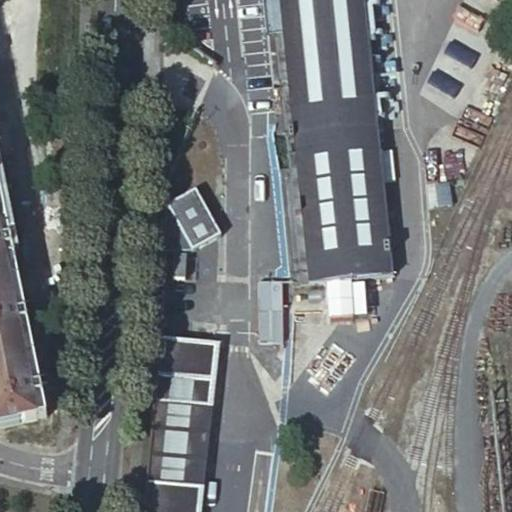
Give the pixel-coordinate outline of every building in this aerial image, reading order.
[(272,176),(284,301),(388,290),(359,0),(246,0),(251,47),(274,45),(284,160),(278,162),(279,175),(272,176)] [(224,52),(249,49),(245,18),(220,21),(224,52)] [(182,54),(183,67),(213,64),(211,53),(182,54)] [(176,227),(161,233),(171,255),(218,233),(196,186),(164,201),(176,227)] [(0,428),(37,422),(0,241),(0,428)] [(282,281),(257,281),(257,341),(282,341),(282,281)] [(142,464),(136,511),(198,511),(215,359),(178,355),(179,337),(154,337),(142,464)]
